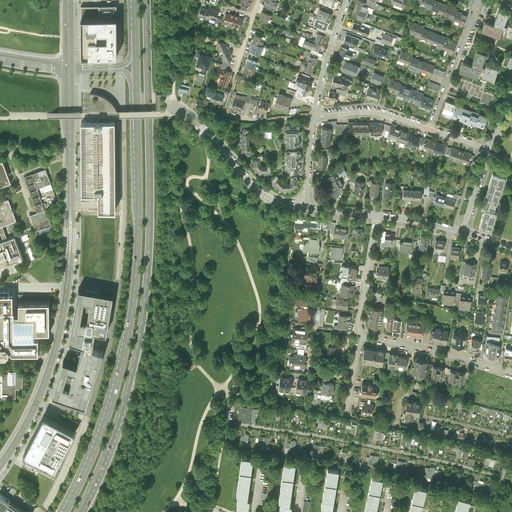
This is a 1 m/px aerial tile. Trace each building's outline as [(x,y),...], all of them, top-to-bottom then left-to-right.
[(266,0),(264,5),(275,9),(279,1),(277,1),(274,0),(266,0)] [(357,0),(356,0),(354,6),(367,11),(368,7),(364,5),(365,3),(361,1),(357,0)] [(375,2),(369,0),(366,0),(365,3),(370,5),(379,9),(380,4),(375,2)] [(420,0),(420,2),(427,5),(425,8),(430,10),(431,9),(434,0),(420,0)] [(441,2),(435,0),(434,0),(431,9),(437,11),(436,14),(439,16),(444,3),(441,2)] [(470,0),(468,7),(473,9),(476,0),(470,0)] [(489,0),(485,0),(481,11),(486,13),(491,1),(489,0)] [(453,7),(444,3),(439,16),(441,16),(442,13),(448,16),(447,19),(452,21),(453,19),(456,10),(457,8),(453,7)] [(207,19),(207,18),(210,7),(206,6),(201,5),(198,17),(207,19)] [(116,6),(81,6),(81,57),(117,57),(116,6)] [(375,14),(367,11),(354,6),(351,16),(353,17),(357,18),(357,17),(367,21),(368,17),(373,19),(375,14)] [(210,7),(207,18),(216,21),(217,17),(220,10),(215,8),(211,7),(210,7)] [(317,16),(329,21),(332,13),(327,11),(321,9),(319,8),(317,16)] [(495,25),(484,21),(480,30),(498,37),(502,28),(504,29),(502,35),(511,38),(511,25),(507,23),(506,26),(504,25),(508,13),(498,9),(493,21),(496,22),(496,24),(495,25)] [(464,13),(456,10),(453,19),(459,22),(458,25),(463,27),(468,15),(464,13)] [(227,11),(223,23),(231,26),(235,14),(231,13),(227,11)] [(261,14),(259,19),(268,23),(269,19),(270,20),(272,15),(262,11),(261,14)] [(311,20),(313,15),(309,13),(303,11),(302,15),(304,16),(303,17),(311,20)] [(235,14),(231,26),(239,29),(243,17),(239,16),(235,14)] [(329,21),(317,16),(315,24),(318,25),(319,25),(320,26),(326,28),(329,21)] [(412,21),(408,30),(415,33),(414,36),(419,38),(419,37),(423,28),(424,26),(421,25),(412,21)] [(360,24),(354,22),(351,30),(361,34),(367,36),(370,28),(360,24)] [(430,30),(423,28),(419,37),(426,39),(424,42),(427,44),(432,31),(430,30)] [(443,35),(432,31),(427,44),(430,45),(431,41),(437,44),(436,47),(441,49),(441,47),(445,38),(445,36),(443,35)] [(314,42),(321,44),(322,42),(325,36),(318,33),(314,42)] [(346,33),(343,41),(350,44),(355,46),(358,39),(358,38),(346,33)] [(382,33),(379,41),(384,43),(390,45),(393,37),(382,33)] [(253,40),(252,42),(262,46),(265,37),(255,34),(253,40)] [(321,44),(314,42),(310,40),(305,38),(302,46),(312,49),(312,48),(315,49),(319,51),(321,44)] [(453,41),(445,38),(441,47),(448,50),(447,53),(451,55),(456,43),(453,41)] [(232,53),(232,51),(231,49),(230,46),(233,45),(235,45),(236,42),(227,40),(227,41),(220,39),(218,40),(215,48),(223,50),(221,55),(223,60),(224,60),(229,61),(230,59),(232,53)] [(359,51),(365,53),(366,50),(358,47),(361,40),(358,39),(355,46),(354,49),(359,51)] [(262,46),(252,42),(249,50),(260,54),(263,46),(262,46)] [(376,45),(373,53),(384,58),(388,49),(381,46),(376,45)] [(340,51),(339,53),(342,54),(341,57),(348,60),(349,57),(351,57),(353,51),(341,47),(340,51)] [(354,49),(353,51),(351,57),(353,58),(355,53),(358,54),(359,51),(354,49)] [(401,50),(397,59),(404,62),(403,65),(408,67),(408,65),(412,56),(413,54),(409,53),(401,50)] [(474,66),(462,62),(459,71),(477,78),(480,69),(483,70),(481,76),(493,80),(497,68),(485,64),(484,67),(482,66),(487,54),(476,50),(472,62),(475,63),(474,65),(474,66)] [(200,52),(196,64),(208,67),(211,56),(200,52)] [(366,56),(363,63),(373,67),(375,60),(366,56)] [(419,59),(412,56),(408,65),(415,68),(413,71),(416,72),(421,60),(419,59)] [(248,57),(245,64),(255,68),(258,61),(252,58),(248,57)] [(307,63),(315,66),(317,60),(312,58),(309,57),(308,60),(307,63)] [(431,64),(421,60),(416,72),(418,73),(420,70),(426,72),(425,75),(430,77),(431,73),(434,67),(434,65),(431,64)] [(312,73),(315,66),(307,63),(306,66),(305,66),(303,70),(307,71),(312,73)] [(245,64),(242,72),(247,74),(252,75),(255,68),(245,64)] [(221,75),(218,85),(227,87),(228,82),(230,77),(232,71),(225,69),(220,68),(218,67),(216,74),(221,75)] [(444,72),(434,67),(431,73),(442,77),(444,72)] [(333,74),(331,83),(342,86),(344,77),(339,76),(333,74)] [(390,78),(386,87),(393,90),(392,93),(397,95),(397,93),(401,84),(402,82),(398,81),(390,78)] [(306,80),(303,79),(300,85),(309,89),(311,83),(306,80)] [(439,85),(428,81),(426,86),(437,90),(439,85)] [(469,88),(471,89),(473,84),(465,81),(461,89),(467,92),(469,88)] [(296,92),(301,94),(306,96),(309,89),(300,85),(298,84),(296,92)] [(408,87),(401,84),(397,93),(404,96),(402,99),(405,100),(410,88),(408,87)] [(186,87),(179,86),(178,93),(186,95),(187,91),(188,88),(186,87)] [(368,87),(364,97),(369,99),(369,97),(377,100),(378,96),(380,91),(368,87)] [(420,92),(410,88),(405,100),(407,101),(409,98),(415,100),(414,103),(419,105),(419,104),(423,95),(423,93),(420,92)] [(213,89),(210,99),(221,103),(223,98),(223,97),(225,92),(213,89)] [(329,91),(327,99),(332,100),(336,101),(338,93),(336,93),(329,91)] [(275,104),(281,107),(280,108),(287,111),(288,108),(293,98),(288,96),(280,92),(275,104)] [(235,93),(231,107),(241,110),(243,104),(245,96),(235,93)] [(248,93),(246,101),(257,104),(260,96),(248,93)] [(431,98),(423,95),(419,104),(426,107),(424,110),(429,112),(434,99),(431,98)] [(259,107),(258,111),(262,112),(267,114),(270,102),(261,99),(259,107)] [(445,100),(441,111),(451,115),(455,104),(448,102),(445,100)] [(457,105),(455,104),(451,115),(450,116),(458,119),(463,107),(457,105)] [(464,108),(463,107),(458,119),(466,122),(470,110),(464,108)] [(472,110),(470,110),(466,122),(466,123),(474,126),(475,124),(479,113),(472,110)] [(480,114),(479,113),(475,124),(479,126),(481,121),(485,122),(487,116),(480,114)] [(98,120),(81,121),(82,192),(91,192),(97,192),(97,202),(98,202),(99,206),(99,209),(115,209),(115,120),(110,120),(104,120),(98,120)] [(336,121),(328,122),(328,127),(331,128),(331,131),(335,131),(336,124),(336,121)] [(359,122),(347,122),(347,124),(347,131),(347,133),(370,133),(370,123),(359,122)] [(370,123),(370,133),(381,134),(381,124),(381,123),(372,123),(370,123)] [(285,144),(301,144),(301,124),(287,124),(287,126),(280,126),(280,136),(285,136),(285,144)] [(385,124),(381,124),(381,134),(384,134),(387,135),(390,125),(385,124)] [(398,128),(390,125),(387,135),(386,137),(395,141),(400,129),(398,128)] [(326,127),(321,127),(321,135),(331,136),(331,131),(331,128),(328,127),(326,127)] [(242,133),(240,133),(241,151),(245,152),(248,155),(254,148),(250,146),(250,129),(242,129),(242,133)] [(400,129),(395,141),(405,144),(409,133),(405,131),(400,129)] [(409,133),(405,144),(415,148),(415,147),(419,136),(412,133),(409,133)] [(331,136),(321,135),(320,138),(320,144),(330,145),(331,136)] [(425,138),(419,136),(415,147),(422,149),(423,146),(425,138)] [(430,139),(426,137),(425,138),(423,146),(427,147),(425,151),(431,153),(432,149),(435,141),(430,139)] [(442,153),(445,145),(445,144),(440,142),(435,141),(432,149),(442,153)] [(458,149),(451,146),(450,147),(448,154),(448,155),(453,157),(452,160),(457,162),(461,150),(458,149)] [(322,149),(322,153),(326,153),(326,157),(336,156),(335,150),(330,151),(329,148),(322,149)] [(285,171),(301,171),(301,150),(285,151),(285,171)] [(461,150),(457,162),(461,163),(462,160),(468,162),(471,154),(471,153),(464,151),(461,150)] [(256,157),(251,157),(251,165),(259,173),(268,173),(268,171),(270,171),(270,169),(271,169),(271,163),(263,163),(261,161),(261,158),(264,158),(264,153),(256,153),(256,157)] [(322,153),(318,153),(318,159),(318,167),(326,167),(326,157),(326,153),(322,153)] [(0,161),(0,230),(1,234),(3,240),(0,241),(0,268),(1,268),(0,266),(15,261),(19,259),(23,258),(15,236),(7,238),(2,225),(13,221),(16,220),(8,198),(7,199),(0,201),(0,185),(11,182),(3,160),(0,161)] [(334,170),(335,172),(336,171),(339,175),(345,171),(342,165),(334,170)] [(31,174),(24,177),(31,196),(37,212),(30,215),(36,230),(38,236),(54,230),(46,209),(45,209),(37,188),(51,183),(48,176),(48,175),(46,168),(31,174)] [(339,175),(336,171),(335,172),(317,182),(319,187),(329,181),(339,175)] [(275,175),(274,175),(271,177),(272,178),(271,180),(272,180),(271,181),(280,190),(291,190),(298,185),(298,176),(291,176),(291,179),(290,180),(285,180),(278,172),(275,175)] [(492,172),(486,190),(499,194),(501,187),(502,187),(503,185),(503,184),(502,184),(505,177),(492,172)] [(339,175),(329,181),(333,187),(330,191),(337,195),(343,183),(339,175)] [(364,180),(355,179),(353,192),(363,192),(363,188),(364,180)] [(379,182),(370,181),(369,193),(378,194),(378,190),(379,182)] [(394,182),(385,181),(383,194),(393,195),(393,192),(394,182)] [(406,196),(410,197),(411,189),(402,188),(401,196),(406,196)] [(421,190),(411,189),(410,197),(420,198),(421,194),(421,192),(421,190)] [(499,194),(486,190),(481,207),(484,209),(493,211),(496,205),(496,204),(497,203),(497,201),(498,201),(497,201),(499,194)] [(446,196),(435,193),(435,194),(434,196),(434,197),(433,201),(443,204),(446,196)] [(446,196),(443,204),(453,207),(454,203),(455,199),(446,196)] [(493,211),(484,209),(478,226),(490,230),(493,222),(494,220),(494,219),(494,218),(496,212),(493,211)] [(300,217),(297,217),(296,227),(303,228),(304,224),(304,217),(300,217)] [(321,219),(310,218),(310,225),(321,226),(321,219)] [(353,226),(352,234),(362,235),(363,227),(358,226),(353,226)] [(393,232),(382,230),(380,241),(383,241),(384,240),(390,241),(392,241),(393,237),(393,232)] [(428,235),(420,234),(418,245),(426,246),(428,235)] [(305,241),(304,249),(309,249),(318,250),(319,251),(320,243),(319,243),(319,238),(308,237),(308,241),(305,241)] [(444,239),(435,237),(433,247),(439,248),(442,249),(444,239)] [(412,240),(399,238),(398,248),(410,250),(411,245),(412,240)] [(459,246),(451,245),(449,254),(457,256),(459,246)] [(343,247),(332,246),(330,258),(342,259),(343,247)] [(439,248),(433,247),(433,249),(430,249),(429,257),(437,258),(439,248)] [(352,249),(351,256),(358,258),(358,254),(359,250),(352,249)] [(476,262),(461,260),(459,275),(469,276),(469,278),(473,278),(474,276),(476,262)] [(499,260),(498,269),(507,270),(508,261),(499,260)] [(355,266),(344,264),(342,275),(357,277),(358,267),(355,267),(355,266)] [(384,265),(378,264),(377,268),(376,276),(386,278),(388,265),(384,265)] [(491,266),(482,265),(481,276),(490,277),(491,266)] [(305,282),(310,281),(311,272),(301,272),(301,280),(305,280),(305,282)] [(423,277),(413,276),(410,292),(420,294),(423,277)] [(355,284),(342,283),(341,287),(339,288),(339,292),(340,293),(340,294),(353,296),(355,287),(355,284)] [(438,287),(426,285),(425,294),(437,296),(438,287)] [(63,360),(52,394),(85,405),(103,351),(92,347),(95,331),(106,332),(113,294),(78,288),(69,340),(83,345),(77,365),(63,360)] [(455,290),(449,289),(447,303),(453,304),(454,298),(455,292),(455,290)] [(14,336),(14,318),(16,318),(19,317),(19,318),(33,318),(33,325),(33,332),(42,332),(42,333),(49,333),(49,302),(19,302),(19,314),(17,314),(14,314),(14,310),(13,310),(12,294),(9,293),(9,290),(0,290),(0,336),(4,340),(4,343),(6,343),(9,346),(9,351),(10,351),(12,353),(38,353),(38,338),(16,338),(15,337),(14,336)] [(303,308),(307,308),(308,305),(309,305),(310,304),(313,295),(311,295),(305,292),(299,290),(295,301),(298,302),(297,307),(303,307),(303,308)] [(508,295),(496,293),(495,300),(507,302),(508,295)] [(349,300),(337,298),(337,299),(333,298),(332,307),(336,307),(336,308),(348,310),(349,300)] [(507,302),(495,300),(494,308),(505,309),(507,302)] [(303,307),(297,307),(298,319),(311,319),(310,310),(310,308),(307,308),(303,308),(303,307)] [(382,309),(370,307),(369,316),(367,326),(372,326),(372,327),(378,328),(378,323),(380,323),(382,309)] [(505,309),(494,308),(493,315),(504,316),(505,309)] [(351,315),(340,313),(338,325),(344,326),(350,327),(350,324),(351,315)] [(504,316),(493,315),(492,322),(503,323),(504,316)] [(386,321),(385,328),(391,329),(393,318),(393,317),(386,316),(386,321)] [(393,318),(391,329),(398,330),(400,323),(400,319),(393,318)] [(424,323),(406,320),(404,334),(422,337),(424,323)] [(491,330),(502,331),(503,323),(492,322),(491,330)] [(440,327),(430,325),(428,340),(434,340),(434,342),(445,343),(447,329),(440,328),(440,327)] [(308,330),(293,328),(292,337),(300,338),(299,343),(307,344),(308,340),(309,330),(308,330)] [(466,333),(453,331),(451,345),(464,347),(466,333)] [(0,352),(0,353),(1,354),(5,354),(6,354),(9,351),(9,346),(6,343),(4,343),(3,343),(3,341),(0,338),(0,352)] [(500,346),(485,341),(484,347),(483,353),(483,356),(487,356),(493,358),(493,359),(498,359),(500,346)] [(337,348),(328,347),(327,356),(338,357),(339,348),(337,348)] [(365,347),(364,348),(363,352),(362,356),(363,357),(362,361),(363,361),(372,363),(374,350),(374,349),(365,347)] [(374,349),(374,350),(372,363),(381,365),(382,357),(383,352),(383,351),(382,350),(381,349),(380,349),(379,350),(374,349)] [(511,351),(505,350),(505,351),(504,359),(503,360),(510,361),(511,351)] [(389,352),(388,358),(387,366),(396,367),(396,366),(398,356),(398,354),(393,353),(393,352),(389,352)] [(306,355),(304,355),(297,354),(295,354),(294,356),(291,355),(290,364),(291,364),(290,368),(305,370),(306,359),(306,355)] [(406,357),(398,356),(396,366),(405,367),(407,357),(406,357)] [(419,358),(413,357),(411,371),(418,372),(425,374),(427,360),(423,359),(419,359),(419,358)] [(372,363),(363,361),(360,377),(367,378),(368,372),(371,372),(372,363)] [(457,370),(449,369),(449,374),(448,380),(455,381),(457,372),(457,370)] [(7,374),(0,373),(0,397),(16,398),(16,389),(23,389),(23,373),(16,373),(16,371),(13,371),(12,371),(7,371),(7,374)] [(464,373),(457,372),(455,381),(455,383),(463,384),(464,377),(464,373)] [(322,391),(321,398),(329,399),(331,399),(331,400),(332,400),(333,400),(333,399),(332,398),(333,394),(334,395),(335,384),(323,382),(322,391)] [(362,384),(360,394),(365,395),(376,397),(377,386),(371,385),(371,383),(368,383),(368,385),(362,384)] [(321,398),(322,391),(313,390),(311,404),(317,405),(320,403),(321,398)] [(420,401),(407,399),(404,416),(413,418),(414,415),(418,415),(420,401)] [(462,408),(463,404),(468,405),(468,410),(474,411),(475,403),(457,400),(456,407),(462,408)] [(239,409),(238,419),(251,421),(252,414),(254,414),(255,408),(252,408),(253,408),(241,406),(242,402),(238,401),(237,409),(239,409)] [(371,414),(373,404),(365,402),(364,402),(363,405),(362,405),(360,414),(366,415),(367,413),(371,414)] [(481,405),(478,413),(485,415),(488,407),(481,405)] [(299,424),(301,413),(295,412),(294,418),(292,417),(291,422),(299,424)] [(75,432),(76,431),(72,430),(44,415),(23,454),(26,456),(38,462),(39,463),(55,471),(68,447),(70,442),(75,432)] [(318,427),(328,429),(330,417),(321,415),(318,427)] [(375,438),(384,439),(385,431),(376,430),(375,438)] [(402,444),(407,444),(408,436),(416,437),(415,440),(418,440),(419,437),(404,434),(402,444)] [(412,443),(415,444),(415,437),(408,436),(407,445),(411,446),(412,443)] [(440,452),(442,444),(431,441),(429,450),(440,452)] [(380,455),(367,454),(366,463),(379,464),(380,455)] [(240,471),(250,473),(252,463),(253,457),(242,456),(240,471)] [(487,456),(485,464),(494,467),(496,459),(487,456)] [(407,470),(409,462),(398,459),(396,467),(407,470)] [(282,477),(293,479),(294,469),(295,463),(284,462),(282,477)] [(431,466),(429,476),(437,478),(439,468),(431,466)] [(325,483),(336,485),(337,476),(338,470),(328,468),(325,483)] [(250,473),(240,471),(238,486),(248,488),(250,479),(250,473)] [(454,472),(452,479),(460,482),(462,474),(454,472)] [(368,491),(379,493),(381,484),(382,478),(372,476),(368,491)] [(280,492),(291,494),(292,485),(293,479),(282,477),(280,492)] [(480,480),(477,488),(488,491),(490,483),(480,480)] [(322,498),(333,500),(335,491),(336,485),(325,483),(322,498)] [(412,500),(422,503),(424,494),(426,488),(415,485),(412,500)] [(248,488),(238,486),(236,494),(238,494),(237,506),(248,508),(249,499),(247,499),(247,497),(248,488)] [(365,506),(376,508),(378,499),(379,493),(368,491),(365,506)] [(291,494),(280,492),(279,500),(281,500),(278,511),(290,511),(291,505),(289,505),(289,503),(291,494)] [(27,511),(10,500),(0,493),(0,511),(27,511)] [(454,511),(455,511),(465,511),(468,506),(469,500),(459,497),(454,511)] [(333,500),(322,498),(321,506),(323,506),(322,511),(333,511),(334,511),(331,511),(332,509),(333,500)] [(422,503),(412,500),(408,511),(419,511),(421,509),(422,503)]
